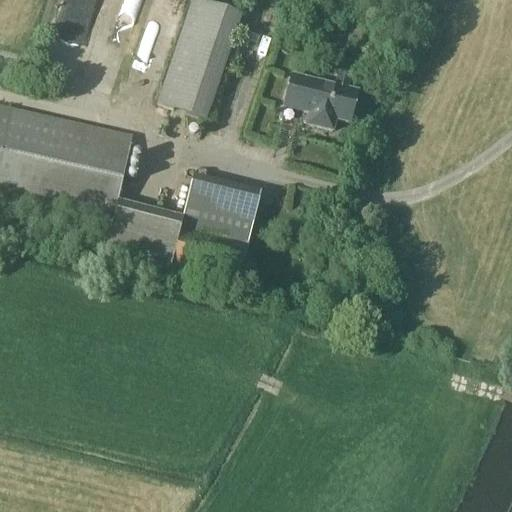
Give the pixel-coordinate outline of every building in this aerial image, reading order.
[(156,106),(205,122),(240,18),(191,1),(156,106)] [(334,88),(292,78),(284,109),(309,115),(306,127),(332,133),(335,121),(348,125),(356,94),(348,91),(352,76),(338,73),(334,88)] [(0,201),(110,227),(116,204),(131,138),(0,108),(0,201)] [(246,246),(258,202),(190,185),(181,221),(178,230),(180,230),(246,246)] [(178,230),(181,221),(116,204),(110,227),(103,256),(170,273),(171,269),(180,230),(178,230)] [(246,246),(180,230),(171,269),(236,285),(246,246)]
